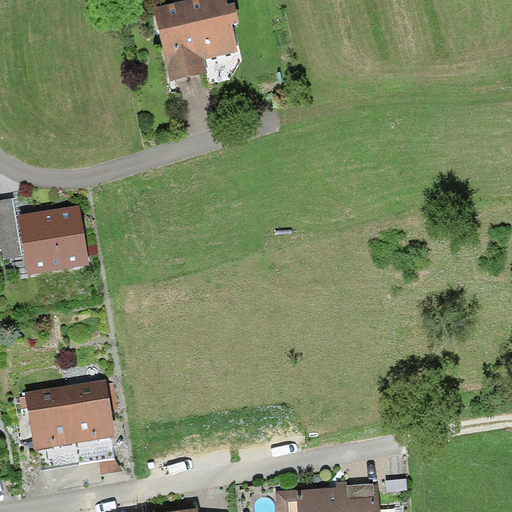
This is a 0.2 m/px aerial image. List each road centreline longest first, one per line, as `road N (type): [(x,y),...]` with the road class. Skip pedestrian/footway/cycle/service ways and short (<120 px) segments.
road 1 (residential): [(7,511),(410,440)]
road 2 (residential): [(0,160),(37,177),(94,177),(274,121)]
